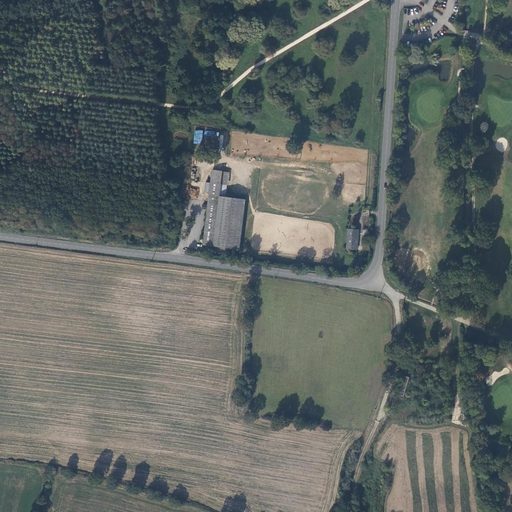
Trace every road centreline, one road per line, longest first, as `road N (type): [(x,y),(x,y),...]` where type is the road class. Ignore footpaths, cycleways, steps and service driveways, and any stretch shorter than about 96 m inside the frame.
road 1 (secondary): [(396,0),(379,257),(369,276),(343,282),(0,235)]
road 2 (track): [(469,322),(476,37)]
road 3 (track): [(351,511),(356,476),(398,363),(394,294),(369,276)]
road 4 (track): [(394,294),(511,338)]
